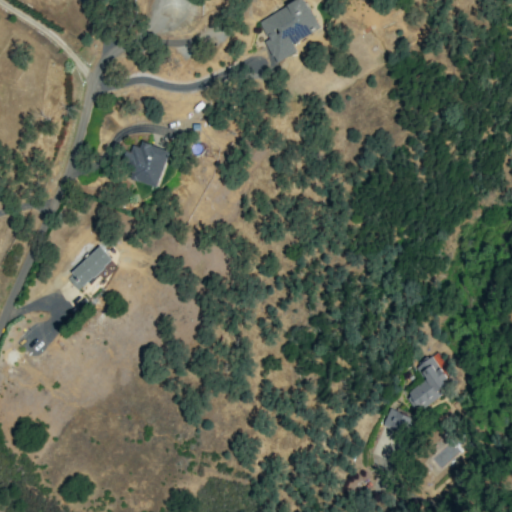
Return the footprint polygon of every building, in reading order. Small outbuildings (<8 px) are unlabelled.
[(320,29),(304,0),(297,0),(257,22),(266,39),(264,41),(276,64),(297,52),(293,43),(320,29)] [(139,147),(129,144),(121,168),(130,171),(128,179),(158,188),(170,151),(141,142),(139,147)] [(78,291),(111,259),(99,246),(65,278),(78,291)] [(423,381),(404,394),(416,412),(454,387),(434,355),(414,368),(423,381)] [(381,425),(405,433),(411,418),(387,409),(381,425)]
